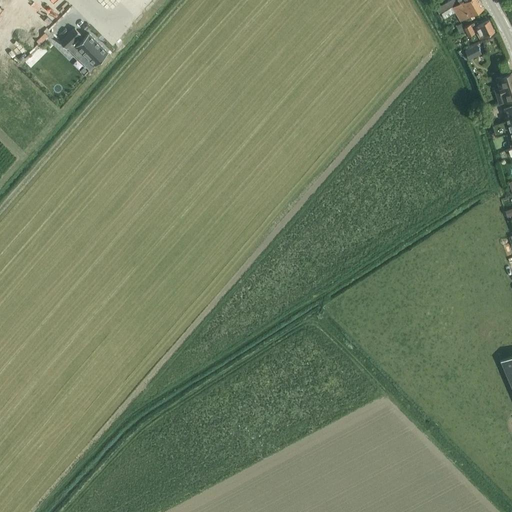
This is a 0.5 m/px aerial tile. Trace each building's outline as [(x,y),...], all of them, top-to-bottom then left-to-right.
[(460,20),(474,12),(483,7),(479,0),(463,0),(452,6),(460,20)] [(494,30),(489,19),(478,24),(476,20),(463,26),(458,29),(460,33),(466,30),(468,36),(476,32),(479,37),(485,34),(494,30)] [(74,27),(60,41),(66,48),(67,46),(68,45),(70,48),(71,49),(70,50),(78,58),(83,53),(95,64),(108,52),(88,32),(85,35),(83,38),(81,35),(79,34),(81,33),(74,27)] [(480,53),(476,44),(464,50),(468,59),(480,53)] [(511,71),(496,77),(499,86),(493,88),(496,98),(498,103),(511,99),(511,98),(511,71)] [(511,105),(503,108),(506,120),(491,125),(495,136),(506,133),(510,148),(511,147),(511,105)] [(511,388),(511,354),(499,359),(511,388)]
